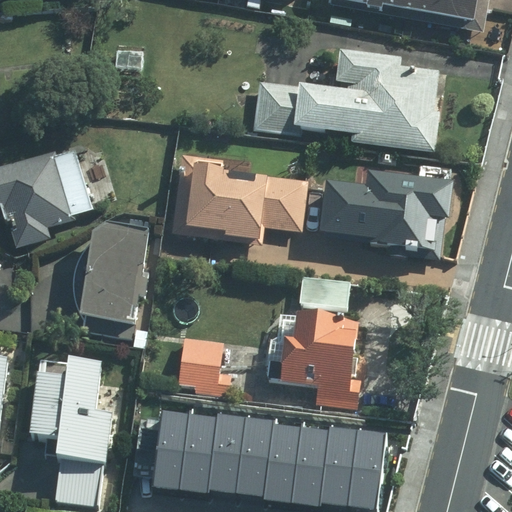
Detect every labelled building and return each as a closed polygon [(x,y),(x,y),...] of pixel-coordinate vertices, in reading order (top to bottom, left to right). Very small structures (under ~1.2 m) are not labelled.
[(85,0),(0,0),(0,9),(86,2),(85,0)] [(332,0),(330,11),(472,36),(478,0),(332,0)] [(439,125),(432,124),(437,86),(398,82),(399,72),(341,65),(338,95),(347,96),(347,101),(261,91),(256,135),(353,147),(352,154),(434,164),(439,125)] [(143,70),(112,68),(110,96),(142,98),(143,70)] [(306,190),(221,180),(222,169),(182,164),(173,244),(259,254),(262,235),(300,240),(306,190)] [(0,222),(4,221),(16,261),(50,252),(46,239),(73,231),(53,165),(0,180),(0,222)] [(366,188),(364,203),(325,198),(319,248),(434,262),(438,235),(446,236),(451,199),(366,188)] [(135,346),(146,244),(93,239),(82,340),(135,346)] [(349,287),(304,285),(302,314),(348,316),(349,287)] [(358,330),(284,327),(281,397),(317,399),(316,417),(358,418),(358,403),(348,403),(349,363),(357,363),(358,330)] [(231,382),(221,382),(222,349),(184,348),(182,397),(195,398),(195,405),(231,406),(231,382)] [(59,511),(100,511),(112,427),(96,425),(102,378),(72,374),(69,392),(40,389),(32,453),(60,456),(53,511),(59,511)] [(0,443),(8,377),(0,375),(0,443)] [(381,511),(390,440),(163,414),(155,491),(345,511),(381,511)]
